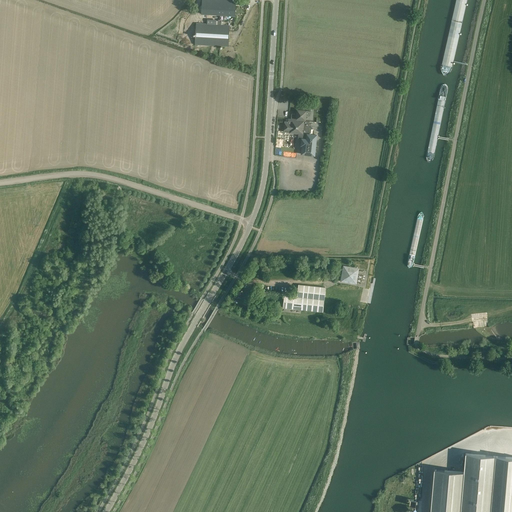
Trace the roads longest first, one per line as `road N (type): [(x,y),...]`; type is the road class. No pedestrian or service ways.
road 1 (unclassified): [(415,344),(484,0)]
road 2 (tertiary): [(106,511),(150,429),(174,361),(251,226)]
road 3 (unclassified): [(0,183),(77,173),(112,178),(251,226)]
road 4 (tertiary): [(251,226),(265,181),(276,0)]
